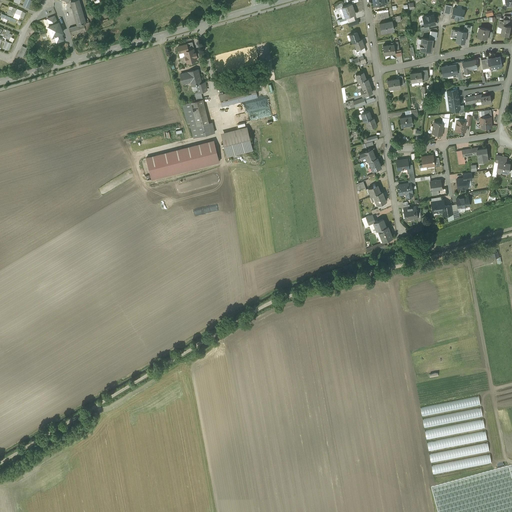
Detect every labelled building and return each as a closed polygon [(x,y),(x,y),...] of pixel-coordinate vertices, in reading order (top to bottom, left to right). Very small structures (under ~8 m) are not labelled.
[(78,0),(76,0),(71,2),(78,25),(84,23),(85,23),(78,0)] [(343,6),(342,7),(342,8),(346,17),(353,14),(355,14),(351,3),(343,6)] [(452,6),(446,5),(444,13),(450,15),(452,6)] [(21,15),(25,17),(27,11),(11,6),(8,14),(20,19),(21,15)] [(55,8),(46,10),(51,27),(48,28),(49,31),(51,30),(60,28),(55,8)] [(346,19),(346,17),(342,8),(336,10),(340,13),(343,20),(346,19)] [(457,9),(453,8),(451,17),(455,18),(458,19),(458,18),(462,19),(464,10),(461,10),(461,9),(457,8),(457,9)] [(2,13),(1,16),(16,22),(17,18),(2,13)] [(433,15),(429,16),(429,15),(426,16),(426,17),(423,17),(425,26),(429,25),(435,24),(433,15)] [(510,19),(504,18),(504,20),(500,19),(498,26),(502,27),(501,33),(506,34),(509,35),(511,29),(511,26),(508,25),(508,22),(510,22),(510,19)] [(392,21),(379,23),(381,32),(394,30),(392,21)] [(78,25),(69,28),(71,35),(74,34),(86,30),(84,23),(78,25)] [(489,29),(480,27),(481,28),(480,32),(479,32),(478,37),(487,39),(489,31),(489,29)] [(60,28),(51,30),(54,40),(66,36),(63,28),(61,29),(60,28)] [(10,33),(11,31),(8,29),(5,37),(13,41),(15,38),(12,37),(13,34),(10,33)] [(464,31),(458,30),(456,37),(456,41),(464,42),(466,31),(464,31)] [(357,31),(349,34),(352,42),(354,41),(360,39),(359,39),(357,31)] [(429,39),(422,37),(420,49),(430,51),(432,39),(429,39)] [(361,38),(359,39),(360,39),(354,41),(357,48),(355,49),(357,54),(366,51),(361,38)] [(186,44),(178,46),(179,53),(184,51),(188,50),(186,44)] [(393,44),(383,45),(384,54),(395,52),(395,50),(394,44),(393,44)] [(188,50),(184,51),(185,56),(184,56),(183,58),(184,60),(185,61),(187,61),(187,62),(196,60),(195,56),(196,56),(195,52),(194,52),(193,48),(188,50)] [(492,58),(489,58),(490,68),(502,65),(500,56),(495,57),(495,58),(492,59),(492,58)] [(479,64),(478,58),(466,60),(467,65),(468,65),(468,68),(468,69),(469,68),(477,67),(479,66),(479,64)] [(489,58),(482,60),(482,63),(483,69),(490,68),(489,58)] [(452,64),(441,66),(443,76),(453,74),(453,76),(457,75),(458,79),(462,79),(461,72),(457,72),(456,63),(452,63),(452,64)] [(198,69),(180,74),(183,83),(183,82),(190,80),(191,84),(193,84),(193,85),(197,85),(201,83),(198,69)] [(421,71),(410,73),(411,81),(429,79),(427,69),(420,70),(421,71)] [(363,71),(356,74),(358,82),(360,81),(366,79),(363,71)] [(399,78),(387,80),(388,88),(400,87),(400,84),(399,78)] [(366,79),(360,81),(363,89),(370,86),(368,79),(366,79)] [(205,82),(201,83),(197,85),(198,89),(199,92),(201,91),(206,90),(205,82)] [(254,86),(219,95),(222,106),(257,97),(254,86)] [(370,86),(363,89),(360,90),(362,95),(372,92),(370,86)] [(452,90),(447,91),(448,100),(458,99),(458,98),(457,94),(457,89),(452,90)] [(483,96),(481,96),(482,101),(482,104),(492,102),(491,95),(483,96)] [(197,100),(185,103),(190,123),(191,127),(209,123),(203,99),(197,100)] [(458,99),(448,100),(450,110),(459,109),(459,106),(459,104),(458,100),(458,99)] [(369,111),(361,113),(364,121),(366,120),(371,118),(369,111)] [(411,116),(400,117),(401,126),(412,124),(411,117),(411,116)] [(491,117),(481,117),(481,128),(492,127),(491,117)] [(371,118),(366,120),(369,128),(376,125),(373,118),(371,118)] [(466,121),(457,120),(455,130),(465,132),(466,124),(466,121)] [(209,123),(191,127),(194,137),(214,132),(212,122),(209,123)] [(443,123),(434,122),(432,133),(442,135),(442,130),(443,130),(443,126),(443,123)] [(221,133),(222,138),(248,131),(247,127),(221,133)] [(248,131),(222,138),(227,156),(252,150),(248,131)] [(219,162),(214,140),(146,157),(147,160),(151,174),(152,179),(219,162)] [(479,147),(462,150),(463,156),(464,156),(478,154),(477,149),(479,149),(479,147)] [(372,148),(364,152),(359,154),(361,158),(364,157),(366,157),(367,161),(369,160),(375,158),(372,148)] [(479,149),(477,149),(478,154),(479,162),(488,160),(488,155),(487,148),(479,149)] [(462,150),(456,151),(458,165),(465,164),(464,156),(463,156),(462,150)] [(433,155),(422,157),(423,164),(423,167),(427,166),(434,165),(433,158),(433,155)] [(507,157),(497,155),(496,161),(499,162),(497,170),(501,171),(501,169),(509,171),(509,172),(511,163),(506,163),(507,157)] [(375,158),(369,160),(371,167),(371,166),(373,170),(381,167),(377,157),(375,158)] [(403,159),(402,160),(401,160),(400,160),(397,161),(397,160),(396,160),(398,170),(398,169),(399,170),(402,170),(403,169),(407,168),(409,168),(408,165),(407,159),(403,159)] [(151,174),(147,160),(141,161),(145,176),(151,174)] [(463,178),(456,179),(458,188),(460,188),(461,189),(464,188),(465,188),(467,187),(466,180),(466,178),(463,178)] [(415,179),(408,180),(408,183),(411,183),(412,188),(416,188),(416,185),(415,183),(415,179)] [(433,181),(430,182),(431,190),(438,189),(441,189),(440,180),(437,181),(437,180),(433,181)] [(363,181),(356,184),(357,190),(365,187),(363,181)] [(408,183),(397,185),(399,194),(407,193),(407,196),(407,197),(412,196),(412,192),(412,188),(411,183),(408,183)] [(377,184),(368,188),(370,192),(372,195),(371,195),(371,196),(373,195),(380,192),(377,184)] [(380,192),(373,195),(377,205),(384,202),(386,202),(382,192),(380,192)] [(468,196),(456,198),(457,204),(458,207),(464,206),(469,205),(468,196)] [(432,202),(431,202),(433,212),(441,211),(443,211),(445,211),(444,206),(443,200),(441,201),(432,202)] [(451,205),(444,206),(445,211),(443,211),(443,215),(447,214),(453,214),(452,210),(451,205)] [(403,208),(405,220),(418,218),(417,212),(416,206),(409,207),(403,208)] [(372,214),(366,216),(369,226),(374,224),(373,223),(375,222),(372,214)] [(375,222),(373,223),(374,224),(377,230),(378,230),(386,226),(383,219),(375,222)] [(386,226),(378,230),(380,235),(383,241),(392,237),(389,231),(390,231),(388,226),(386,226)] [(376,244),(366,248),(367,254),(378,249),(377,246),(376,244)] [(511,511),(511,467),(431,489),(437,511),(511,511)]
